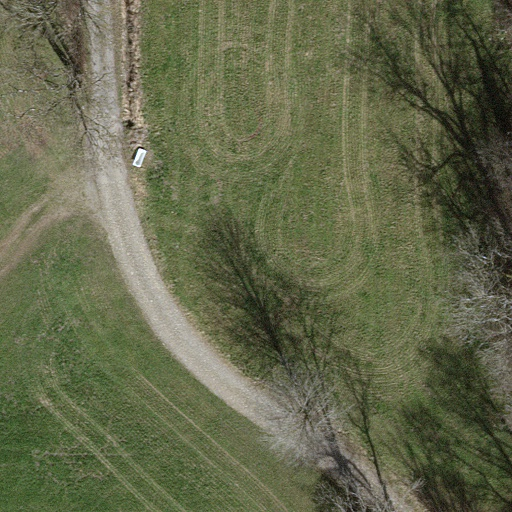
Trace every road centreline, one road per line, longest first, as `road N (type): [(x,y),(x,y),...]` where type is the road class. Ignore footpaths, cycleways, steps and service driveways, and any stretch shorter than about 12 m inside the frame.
road 1 (track): [(116,181),(127,239),(174,331),(226,383),(355,475),(393,511)]
road 2 (track): [(108,0),(116,181)]
road 3 (track): [(0,261),(69,186),(116,181)]
